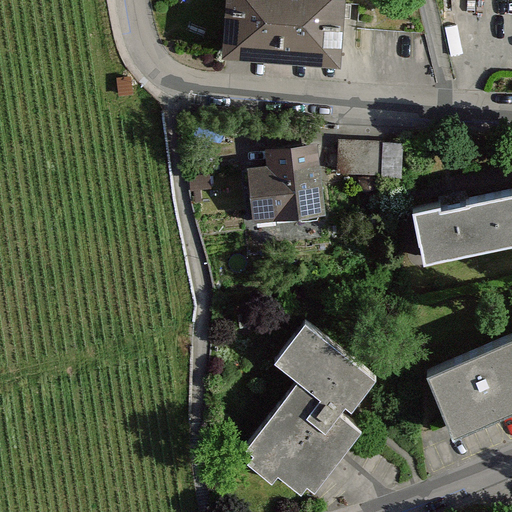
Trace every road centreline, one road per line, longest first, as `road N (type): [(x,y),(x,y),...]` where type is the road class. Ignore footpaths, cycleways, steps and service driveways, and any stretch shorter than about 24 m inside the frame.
road 1 (residential): [(130,0),(155,67),(200,90),(511,114)]
road 2 (residential): [(511,461),(388,511)]
